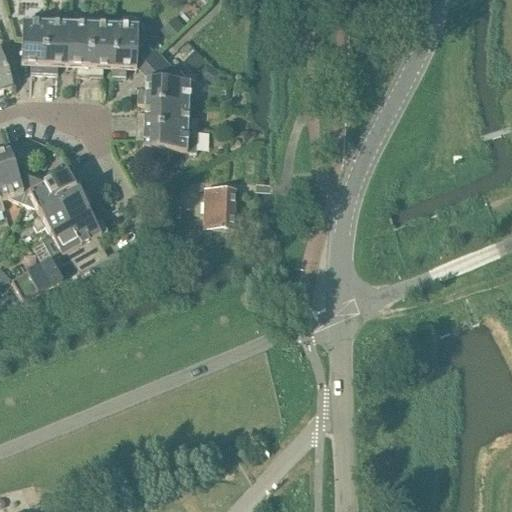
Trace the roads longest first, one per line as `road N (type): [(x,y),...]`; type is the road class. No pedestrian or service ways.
road 1 (tertiary): [(341,313),(339,241),(349,192),(438,0)]
road 2 (unclassified): [(299,329),(0,452)]
road 3 (residential): [(152,245),(91,119),(29,110),(0,121)]
road 4 (tertiary): [(345,511),(341,313)]
road 5 (unclassified): [(341,313),(511,242)]
